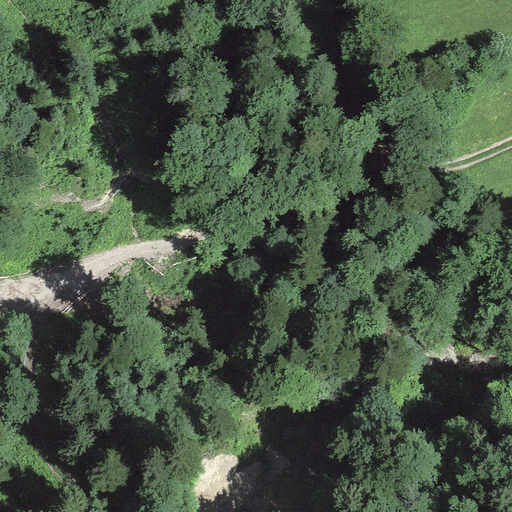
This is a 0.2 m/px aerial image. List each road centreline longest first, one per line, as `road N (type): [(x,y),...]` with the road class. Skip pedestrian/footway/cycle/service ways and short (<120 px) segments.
road 1 (track): [(129,511),(58,471),(42,440),(29,355),(48,304),(96,262),(190,242),(245,215),(319,206),(380,175)]
road 2 (track): [(511,144),(443,169),(380,175)]
